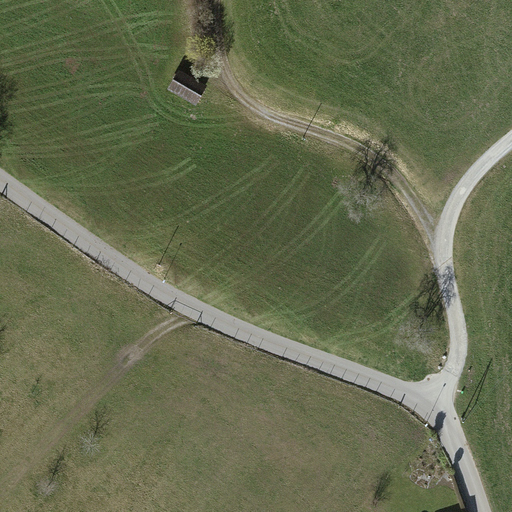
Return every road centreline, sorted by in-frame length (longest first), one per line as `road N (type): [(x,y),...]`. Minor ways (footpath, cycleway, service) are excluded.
road 1 (residential): [(0,180),(182,302),(428,406),(452,439),(479,511)]
road 2 (track): [(441,252),(385,167),(340,140),(265,113),(232,86),(220,60),(213,0)]
road 3 (track): [(428,406),(457,354),(444,231),(468,183),(511,140)]
